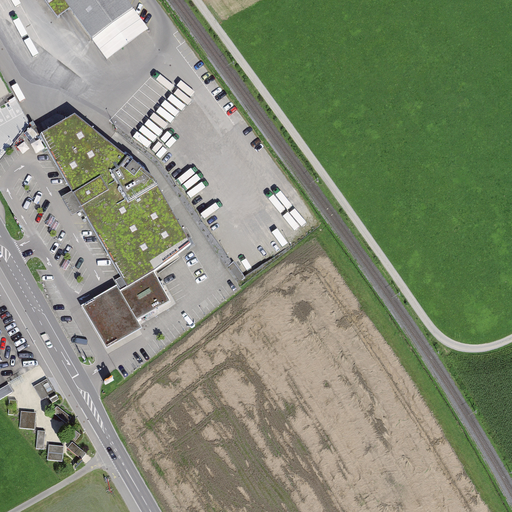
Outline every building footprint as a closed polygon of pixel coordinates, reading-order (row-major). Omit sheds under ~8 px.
[(150,30),(127,0),(44,0),(60,21),(71,12),(107,61),(150,30)] [(120,292),(137,321),(171,302),(154,274),(191,245),(154,182),(141,171),(75,118),(42,138),(73,193),(84,210),(128,288),(120,292)] [(84,210),(73,193),(63,199),(68,208),(73,217),(84,210)] [(117,287),(81,308),(107,351),(142,331),(137,321),(120,292),(117,287)] [(35,387),(41,398),(48,395),(43,383),(35,387)] [(0,401),(15,394),(10,385),(0,390),(0,401)] [(21,429),(36,430),(37,414),(22,413),(21,429)] [(81,460),(87,454),(75,443),(69,448),(81,460)] [(64,463),(65,447),(50,445),(49,461),(64,463)]
